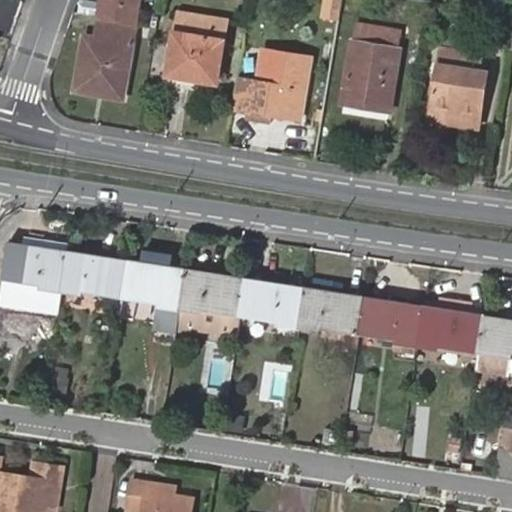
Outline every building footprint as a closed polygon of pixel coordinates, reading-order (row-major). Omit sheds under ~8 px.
[(141,0),(99,0),(95,21),(99,21),(136,28),(141,0)] [(176,14),(166,74),(195,78),(216,82),(223,40),(210,38),(213,20),(176,14)] [(227,22),(213,20),(210,38),(223,40),(227,22)] [(97,89),(125,93),(136,28),(99,21),(96,38),(84,36),(75,91),(97,94),(97,89)] [(366,97),(390,102),(398,48),(353,39),(343,100),(365,105),(366,97)] [(455,114),(478,118),(486,71),(478,69),(481,53),(442,46),(430,116),(454,120),(455,114)] [(238,77),(233,108),(300,118),(310,57),(262,49),(257,80),(238,77)] [(195,78),(166,74),(164,84),(193,88),(195,78)] [(124,99),(125,93),(97,89),(97,94),(124,99)] [(389,108),(390,102),(366,97),(365,105),(389,108)] [(477,124),(478,118),(455,114),(454,120),(477,124)] [(64,286),(69,252),(8,242),(4,277),(64,286)] [(129,260),(69,252),(64,286),(123,296),(129,260)] [(188,270),(129,260),(123,296),(182,305),(188,270)] [(203,272),(188,270),(182,305),(242,315),(247,279),(234,276),(229,267),(223,265),(217,270),(208,268),(203,272)] [(306,289),(247,279),(242,315),(300,323),(306,289)] [(366,298),(306,289),(300,323),(360,332),(366,298)] [(425,307),(366,298),(360,332),(419,341),(425,307)] [(483,316),(425,307),(419,341),(478,351),(483,316)] [(498,318),(483,316),(478,351),(476,368),(511,373),(511,324),(498,323),(498,318)] [(498,475),(511,477),(511,449),(502,448),(498,475)] [(52,483),(63,484),(66,469),(33,465),(32,479),(0,475),(0,511),(48,511),(49,509),(52,483)] [(146,492),(148,483),(148,481),(132,480),(127,511),(134,511),(188,511),(190,499),(171,496),(146,492)] [(59,510),(63,484),(52,483),(49,509),(59,510)] [(173,487),(148,483),(146,492),(171,496),(173,487)]
